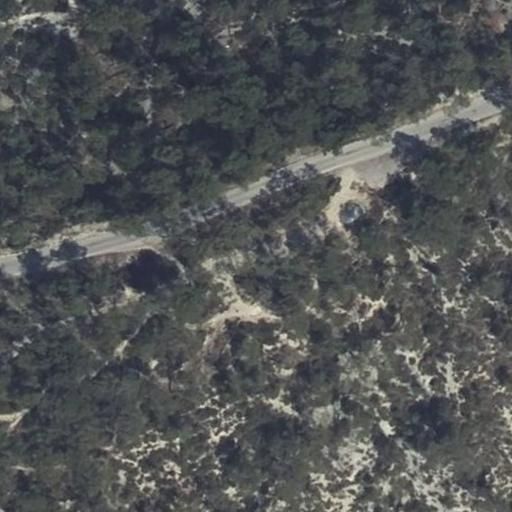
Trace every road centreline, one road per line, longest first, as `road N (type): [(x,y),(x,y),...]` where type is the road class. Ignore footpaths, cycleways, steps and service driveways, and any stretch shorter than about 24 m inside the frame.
road 1 (unclassified): [(511,97),(123,235),(0,264)]
road 2 (track): [(393,142),(367,196),(338,224),(120,295),(0,358)]
